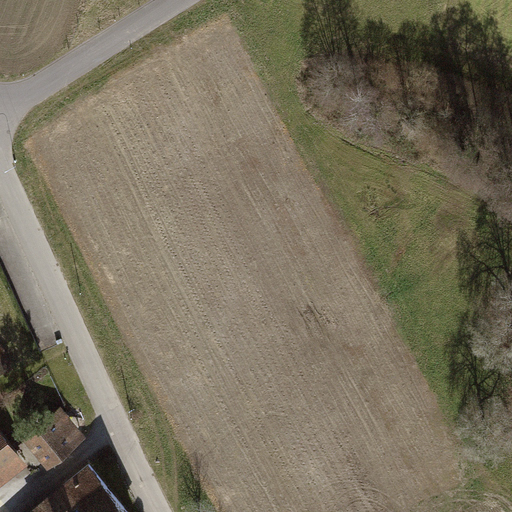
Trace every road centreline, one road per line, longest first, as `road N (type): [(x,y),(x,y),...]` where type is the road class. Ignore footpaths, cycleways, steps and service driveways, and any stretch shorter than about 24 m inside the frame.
road 1 (track): [(0,163),(162,511)]
road 2 (unclassified): [(0,104),(183,0)]
